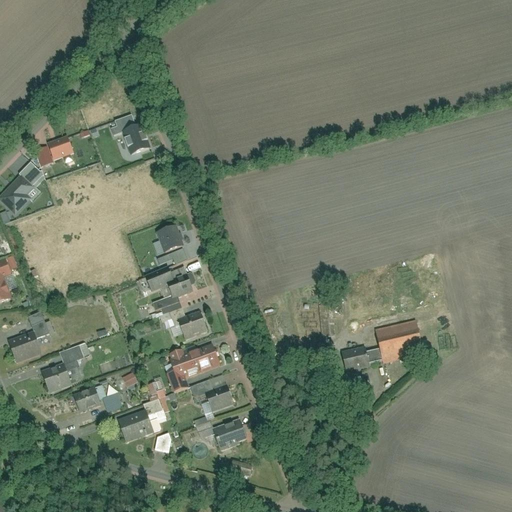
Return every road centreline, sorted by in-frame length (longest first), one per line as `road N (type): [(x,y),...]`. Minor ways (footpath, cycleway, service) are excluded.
road 1 (unclassified): [(125,37),(307,511)]
road 2 (unclassified): [(278,511),(88,449),(0,383)]
road 3 (unclassified): [(125,37),(0,169)]
